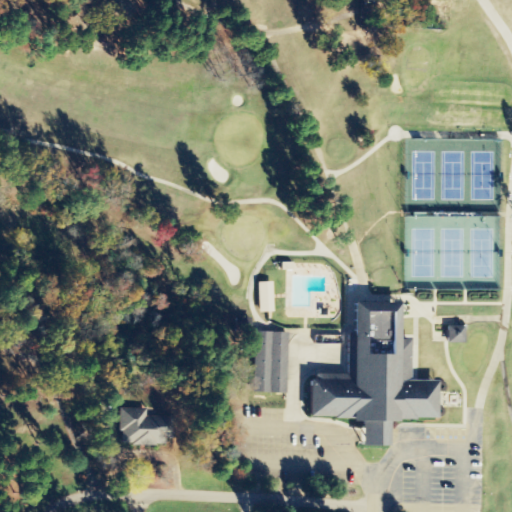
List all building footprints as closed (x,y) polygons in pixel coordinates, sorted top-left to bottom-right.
[(256,283),(258,313),(273,312),(272,282),(256,283)] [(345,380),(306,379),(305,419),(355,420),(355,447),(382,448),(382,420),(433,421),(434,382),(407,381),(409,340),(394,340),(395,304),(347,303),(345,380)] [(463,343),(462,326),(445,326),(445,343),(463,343)] [(288,333),(255,333),(255,361),(260,361),(260,377),(253,377),(253,393),(287,394),(288,333)] [(146,410),(118,409),(118,433),(121,433),(121,445),(167,446),(167,439),(173,439),(173,417),(146,417),(146,410)]
